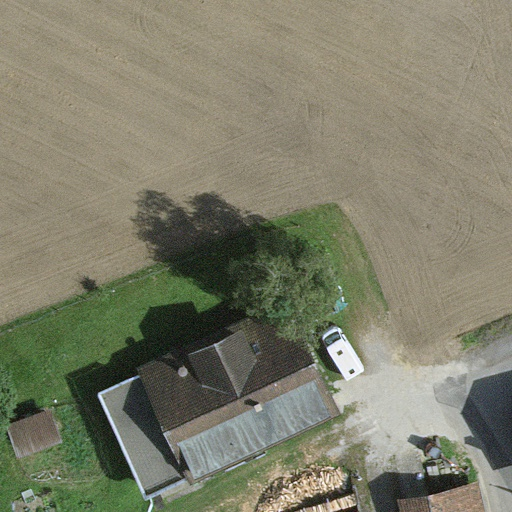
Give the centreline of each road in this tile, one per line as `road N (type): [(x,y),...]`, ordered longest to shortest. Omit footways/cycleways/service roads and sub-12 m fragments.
road 1 (track): [(490,403),(223,511)]
road 2 (residential): [(509,511),(490,403),(511,378)]
